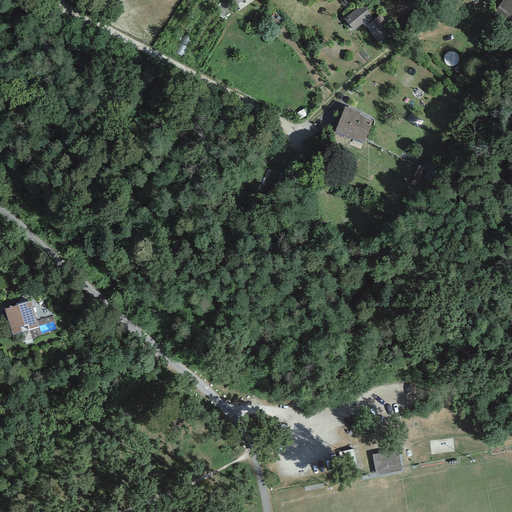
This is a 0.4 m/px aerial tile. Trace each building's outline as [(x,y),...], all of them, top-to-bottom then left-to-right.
[(511,0),(504,0),(495,12),(511,24),(511,0)] [(372,16),(363,4),(343,19),(352,31),(372,16)] [(366,25),(378,43),(393,33),(381,15),(366,25)] [(345,107),(336,131),(364,142),(372,120),(359,115),(361,113),(345,107)] [(31,301),(4,309),(12,335),(39,327),(31,301)] [(374,454),(380,476),(402,471),(397,449),(374,454)] [(359,470),(355,451),(340,454),(344,473),(359,470)]
